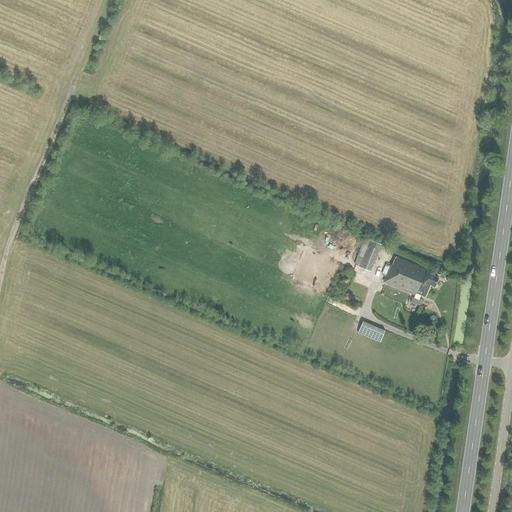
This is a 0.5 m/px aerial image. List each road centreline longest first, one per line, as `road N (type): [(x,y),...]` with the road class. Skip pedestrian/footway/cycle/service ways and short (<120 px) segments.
road 1 (primary): [(462,511),(511,168)]
road 2 (unclassified): [(492,511),(511,377)]
